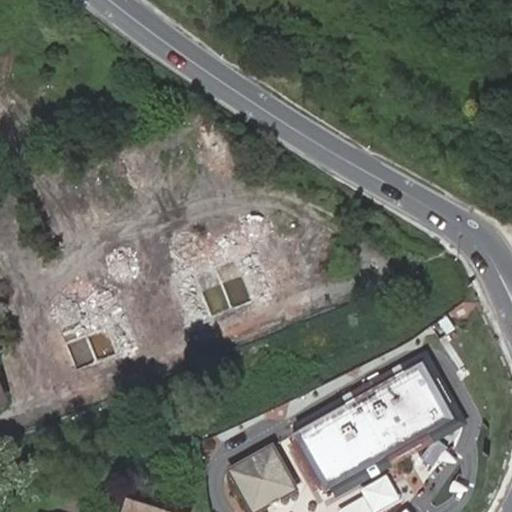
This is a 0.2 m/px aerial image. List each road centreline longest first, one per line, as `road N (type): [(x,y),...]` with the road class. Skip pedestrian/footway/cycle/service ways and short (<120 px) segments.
road 1 (secondary): [(511,291),(466,229),(312,140),(113,0)]
road 2 (unclassified): [(0,423),(382,271)]
